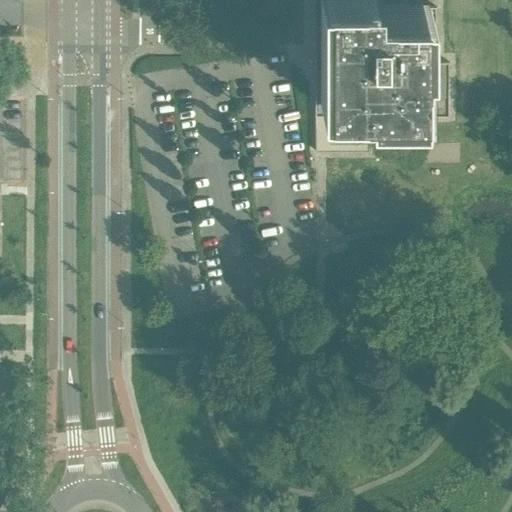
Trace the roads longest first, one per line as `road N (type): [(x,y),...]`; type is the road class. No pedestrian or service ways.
road 1 (tertiary): [(62,17),(76,493)]
road 2 (tertiary): [(110,491),(99,382),(101,24)]
road 3 (residential): [(101,24),(304,28),(304,0)]
